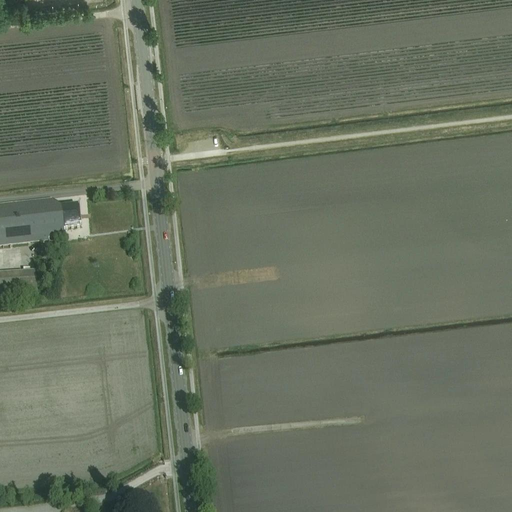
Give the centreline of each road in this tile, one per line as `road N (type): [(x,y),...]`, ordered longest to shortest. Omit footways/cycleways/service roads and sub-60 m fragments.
road 1 (secondary): [(193,511),(137,0)]
road 2 (track): [(138,13),(0,28)]
